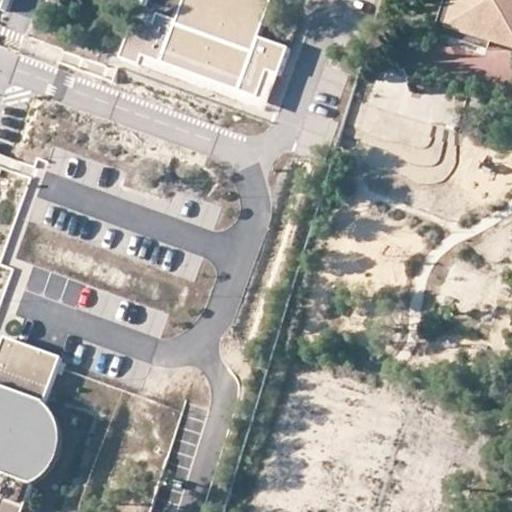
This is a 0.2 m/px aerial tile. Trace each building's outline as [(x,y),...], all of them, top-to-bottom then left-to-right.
[(0,0),(0,11),(6,14),(10,0),(0,0)] [(192,0),(183,26),(164,20),(161,29),(142,22),(128,62),(136,65),(146,69),(150,59),(201,78),(203,71),(220,76),(217,83),(257,98),(266,72),(278,76),(287,50),(259,40),(272,0),(192,0)] [(511,0),(461,0),(460,5),(454,26),(452,30),(511,49),(511,0)] [(444,22),(454,26),(460,5),(451,3),(444,22)] [(443,45),(429,41),(420,72),(500,94),(511,51),(446,33),(443,45)] [(220,76),(203,71),(201,78),(217,83),(220,76)] [(0,511),(28,511),(39,482),(41,481),(43,480),(46,479),(48,478),(51,476),(52,474),(54,472),(57,470),(59,467),(61,465),(62,462),(64,458),(65,456),(65,454),(66,450),(67,446),(67,441),(66,436),(65,433),(64,428),(62,426),(61,423),(58,419),(55,416),(52,413),(49,411),(48,410),(45,408),(61,360),(8,342),(1,363),(0,363),(0,511)]
